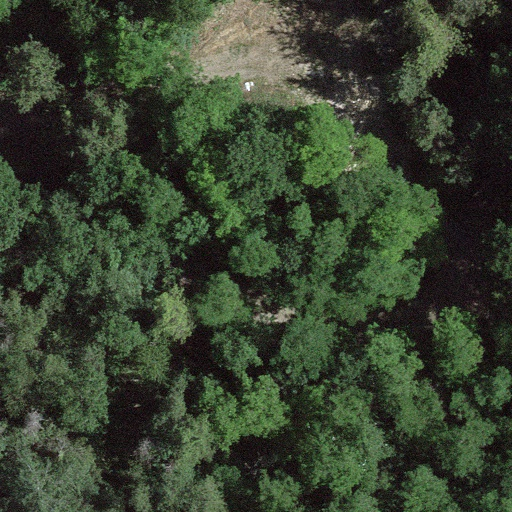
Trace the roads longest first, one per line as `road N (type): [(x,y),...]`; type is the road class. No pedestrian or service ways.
road 1 (track): [(444,317),(389,327),(318,322),(163,266),(0,187)]
road 2 (track): [(444,317),(452,272),(511,150)]
